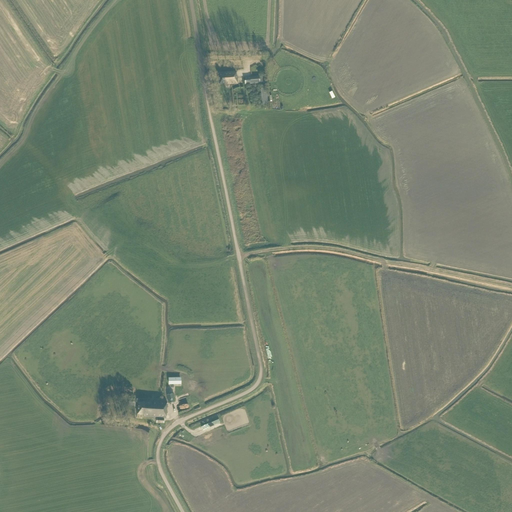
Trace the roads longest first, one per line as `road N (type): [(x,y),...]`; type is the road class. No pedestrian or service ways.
road 1 (unclassified): [(182,511),(158,465),(164,433),(253,388),(260,376),(190,0)]
road 2 (track): [(238,256),(325,248),(511,286)]
